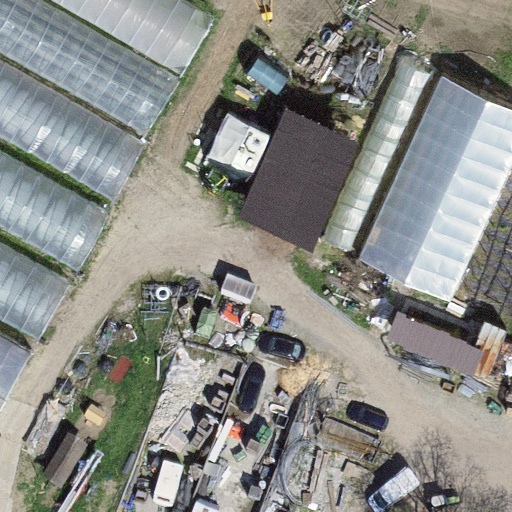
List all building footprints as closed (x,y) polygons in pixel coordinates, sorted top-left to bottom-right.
[(0,0),(0,299),(55,325),(209,0),(0,0)] [(511,114),(444,81),(359,252),(449,297),(511,170),(511,114)] [(286,98),(241,211),(316,241),(361,128),(286,98)] [(0,321),(0,404),(34,340),(0,321)] [(233,397),(189,511),(256,511),(291,419),(233,397)]
